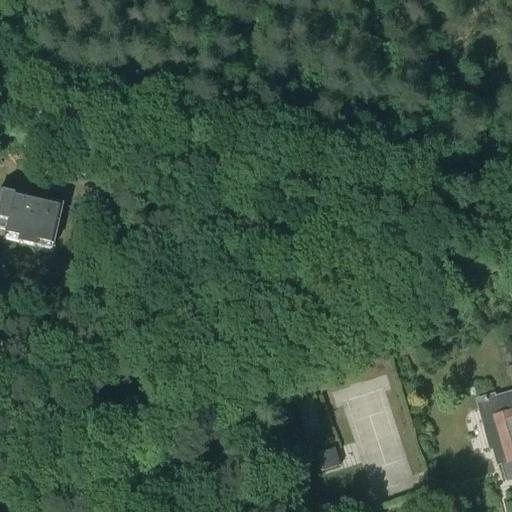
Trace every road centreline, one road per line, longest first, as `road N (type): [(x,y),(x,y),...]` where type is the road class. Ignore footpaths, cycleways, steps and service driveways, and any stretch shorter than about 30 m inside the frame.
road 1 (tertiary): [(511,234),(0,109)]
road 2 (track): [(511,239),(486,267),(123,443),(106,511)]
